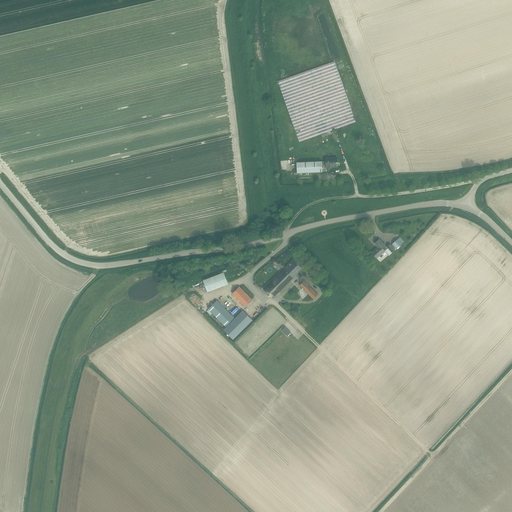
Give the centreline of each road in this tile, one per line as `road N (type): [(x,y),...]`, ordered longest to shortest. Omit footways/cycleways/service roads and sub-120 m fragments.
road 1 (unclassified): [(467,205),(373,214),(220,250),(102,266),(68,259),(52,246),(0,183)]
road 2 (unknown): [(296,323),(429,456),(511,370)]
road 3 (track): [(245,0),(243,55),(269,240)]
